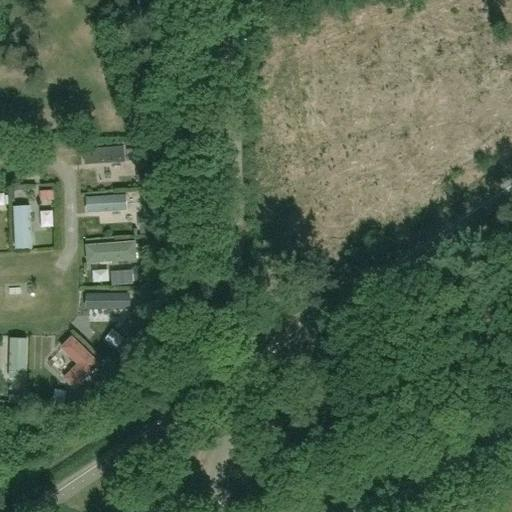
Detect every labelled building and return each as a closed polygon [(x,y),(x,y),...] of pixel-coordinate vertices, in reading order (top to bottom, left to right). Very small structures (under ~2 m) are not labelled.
[(72,0),(71,0),(57,13),(68,25),(83,12),(72,0)] [(86,36),(93,56),(108,51),(101,31),(86,36)] [(110,99),(129,98),(128,77),(109,78),(110,99)] [(127,167),(126,150),(85,151),(85,168),(127,167)] [(129,217),(128,200),(87,201),(87,218),(129,217)] [(51,215),(64,213),(63,201),(50,202),(51,215)] [(30,211),(14,212),(15,253),(32,253),(30,211)] [(129,263),(127,247),(86,251),(88,268),(129,263)] [(128,315),(127,298),(85,300),(86,316),(128,315)] [(78,364),(64,379),(76,391),(101,364),(73,336),(61,348),(78,364)] [(27,343),(10,342),(9,385),(26,385),(27,343)]
